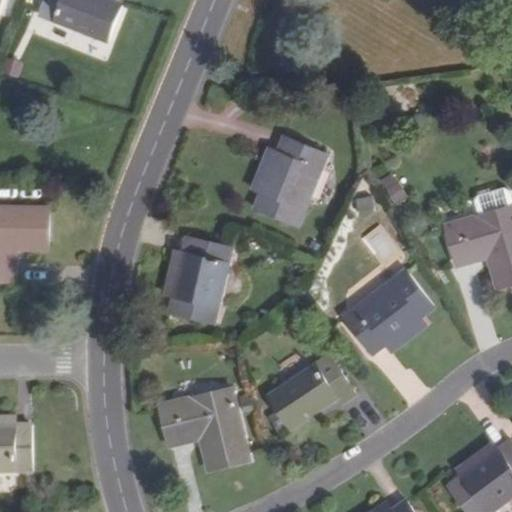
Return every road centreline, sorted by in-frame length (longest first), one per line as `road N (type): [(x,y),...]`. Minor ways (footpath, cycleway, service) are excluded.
road 1 (residential): [(106,363),(125,252),(208,0)]
road 2 (residential): [(250,511),(369,450),(476,369),(511,352)]
road 3 (residential): [(128,511),(106,363)]
